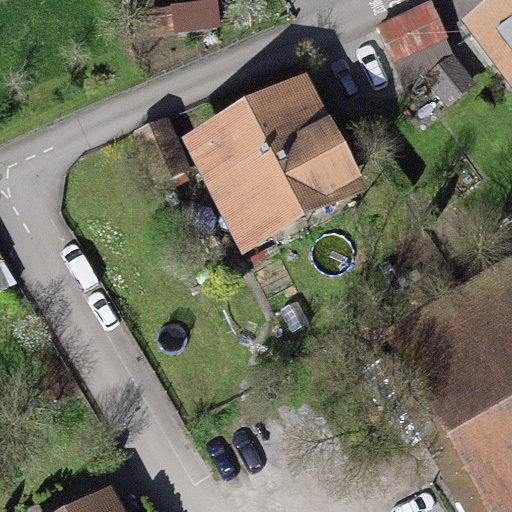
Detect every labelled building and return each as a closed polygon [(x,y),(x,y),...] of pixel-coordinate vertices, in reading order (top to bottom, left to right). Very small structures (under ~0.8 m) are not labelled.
[(382,29),(395,63),(446,43),(432,9),(382,29)] [(511,9),(477,35),(511,83),(511,9)] [(295,101),(196,152),(247,251),(346,200),(295,101)] [(138,141),(155,181),(183,169),(166,129),(138,141)] [(511,511),(511,273),(380,354),(476,511),(511,511)]
